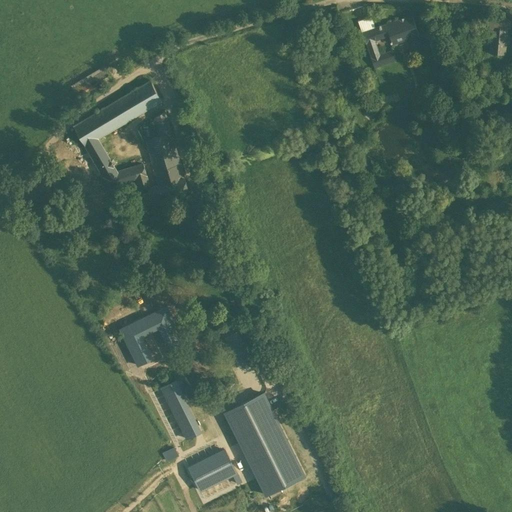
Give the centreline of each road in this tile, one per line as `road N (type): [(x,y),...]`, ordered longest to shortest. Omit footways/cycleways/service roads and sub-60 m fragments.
road 1 (residential): [(335,511),(200,209),(151,61)]
road 2 (residential): [(0,195),(78,115),(151,61)]
road 3 (track): [(151,61),(337,0)]
road 4 (track): [(511,14),(376,0)]
